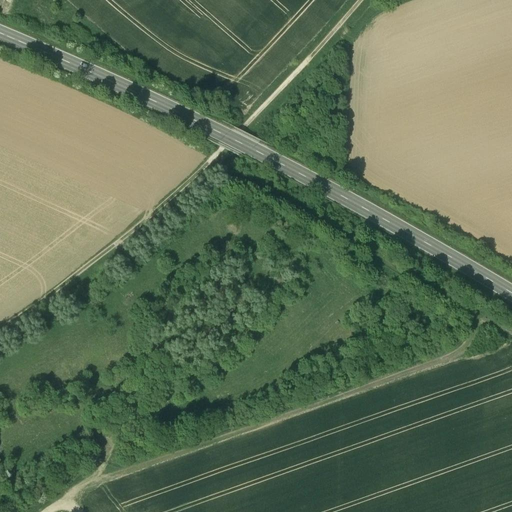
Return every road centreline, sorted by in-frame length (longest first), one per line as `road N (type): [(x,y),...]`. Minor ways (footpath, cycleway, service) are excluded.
road 1 (primary): [(511,294),(256,153),(0,34)]
road 2 (track): [(0,324),(219,153),(361,0)]
road 3 (track): [(511,332),(246,183),(235,175),(239,163),(219,153)]
